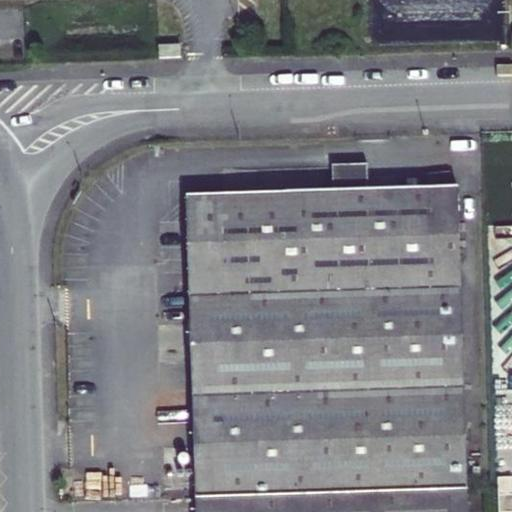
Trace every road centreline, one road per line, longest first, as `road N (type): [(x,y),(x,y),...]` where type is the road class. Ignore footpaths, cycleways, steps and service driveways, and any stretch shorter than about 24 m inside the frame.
road 1 (unclassified): [(0,171),(42,140),(102,114),(511,98)]
road 2 (unclassified): [(0,189),(11,240),(21,511)]
